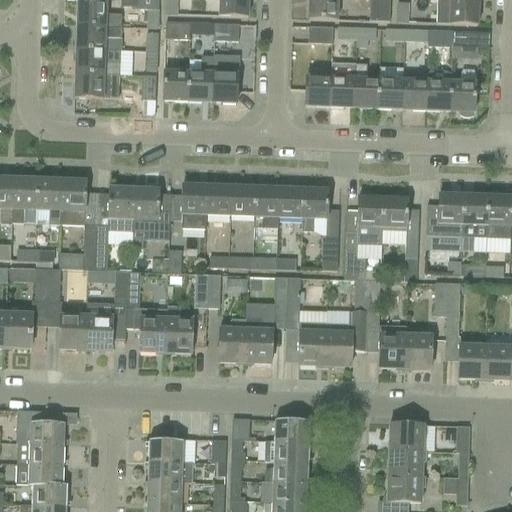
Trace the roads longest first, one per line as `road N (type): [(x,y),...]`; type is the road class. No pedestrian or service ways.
road 1 (residential): [(274,140),(52,134),(31,120),(27,39)]
road 2 (residential): [(342,408),(108,399)]
road 3 (residential): [(504,148),(274,140)]
road 4 (residential): [(511,428),(476,413),(342,408)]
road 5 (residential): [(504,148),(509,0)]
road 6 (residential): [(274,140),(278,0)]
